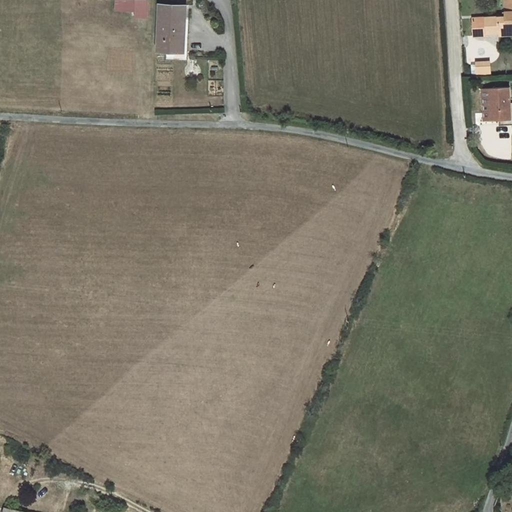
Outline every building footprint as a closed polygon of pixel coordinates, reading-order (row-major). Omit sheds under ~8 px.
[(148,18),(148,0),(133,0),(134,17),(148,18)] [(511,0),(505,0),(506,17),(473,19),(474,36),(487,36),(487,33),(499,33),(499,35),(511,33),(511,0)] [(186,18),(186,5),(160,4),(158,50),(167,51),(183,51),(185,18),(186,18)] [(186,18),(185,18),(183,51),(167,51),(166,58),(188,59),(189,32),(189,18),(186,18)] [(490,65),(477,66),(477,75),(491,74),(490,65)] [(511,119),(510,87),(482,89),(484,120),(491,120),(511,119)]
